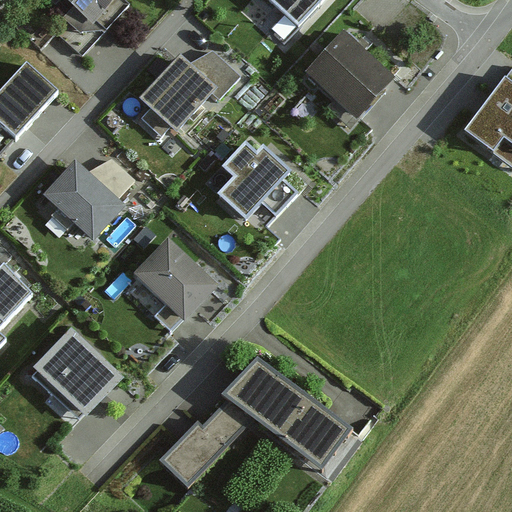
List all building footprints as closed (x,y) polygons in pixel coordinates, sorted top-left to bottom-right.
[(122,0),(49,0),(89,36),(122,0)] [(327,0),(266,0),(299,30),(327,0)] [(343,35),(306,76),(336,103),(328,111),(352,132),(397,84),(343,35)] [(176,76),(165,64),(124,105),(159,139),(197,101),(205,109),(229,84),(203,58),(176,76)] [(59,97),(27,67),(0,95),(0,126),(17,142),(59,97)] [(511,79),(470,135),(511,166),(511,79)] [(245,221),(260,204),(276,219),(298,196),(284,183),(290,176),(263,152),(257,159),(246,149),(225,173),(237,183),(222,200),(245,221)] [(73,169),(40,202),(84,246),(118,213),(108,203),(127,184),(108,165),(83,179),(73,169)] [(173,232),(134,270),(183,321),(222,284),(173,232)] [(0,328),(28,303),(5,277),(0,281),(0,328)] [(110,389),(65,342),(25,380),(70,427),(110,389)] [(228,408),(161,467),(184,493),(257,430),(313,473),(341,437),(253,369),(225,405),(228,408)]
